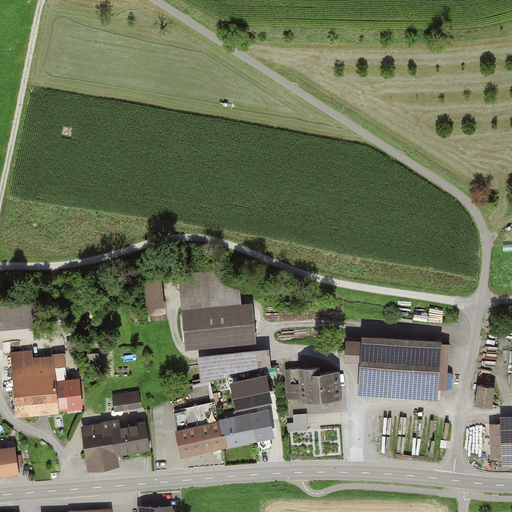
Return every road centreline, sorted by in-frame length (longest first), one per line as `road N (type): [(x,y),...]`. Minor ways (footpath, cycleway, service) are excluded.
road 1 (track): [(464,511),(455,459),(487,262),(476,210),(154,0)]
road 2 (track): [(0,266),(93,262),(199,237),(301,277),(480,305),(511,301)]
road 3 (tertiary): [(511,485),(299,472),(69,489)]
road 4 (track): [(0,199),(36,8),(44,0)]
road 5 (residential): [(69,489),(61,449),(11,421),(0,398)]
